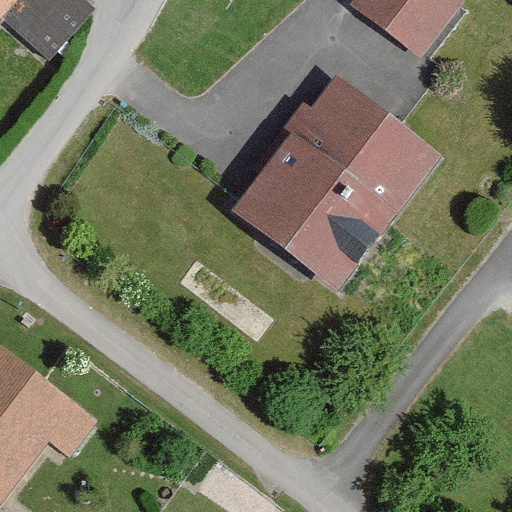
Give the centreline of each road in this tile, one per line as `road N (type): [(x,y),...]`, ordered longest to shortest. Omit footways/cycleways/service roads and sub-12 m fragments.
road 1 (residential): [(332,511),(0,247)]
road 2 (residential): [(132,0),(100,59),(0,196)]
